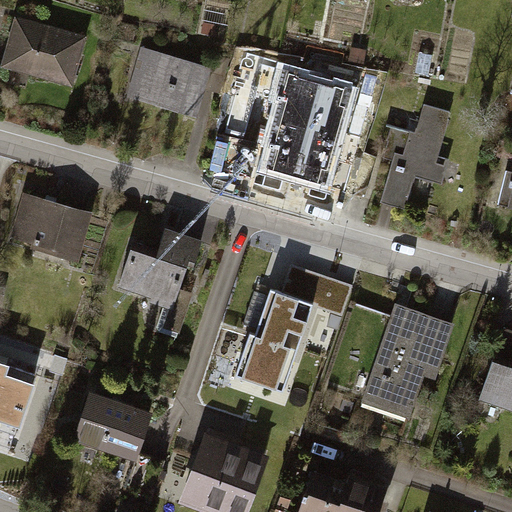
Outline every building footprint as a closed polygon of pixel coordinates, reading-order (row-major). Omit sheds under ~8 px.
[(86,38),(14,20),(0,71),(73,90),(86,38)] [(211,68),(141,48),(125,102),(195,122),(211,68)] [(368,51),(353,48),(351,61),(366,63),(368,51)] [(341,145),(354,96),(263,72),(257,94),(274,99),(267,126),(341,145)] [(416,134),(391,127),(383,155),(395,158),(382,206),(406,213),(415,179),(443,187),(450,160),(439,157),(451,112),(424,105),(416,134)] [(511,181),(508,180),(500,210),(511,213),(511,181)] [(96,215),(23,194),(10,237),(41,246),(38,255),(81,268),(96,215)] [(160,253),(135,244),(119,290),(156,302),(147,330),(181,341),(197,294),(187,290),(193,273),(199,275),(209,244),(167,230),(160,253)] [(293,266),(283,293),(314,303),(344,314),(354,286),(293,266)] [(272,289),(257,335),(298,349),(314,303),(283,293),(272,289)] [(460,326),(399,306),(365,405),(413,422),(428,380),(440,384),(460,326)] [(511,332),(507,330),(480,403),(511,414),(511,332)] [(284,389),(298,349),(257,335),(251,333),(237,374),(284,389)] [(43,376),(0,361),(0,418),(3,419),(6,410),(29,418),(43,376)] [(159,416),(95,395),(79,445),(143,466),(159,416)] [(214,459),(196,453),(183,492),(242,511),(256,511),(275,456),(221,438),(214,459)] [(345,481),(316,472),(302,511),(392,511),(395,507),(388,505),(392,491),(347,476),(345,481)] [(292,511),(298,494),(285,490),(278,511),(292,511)]
